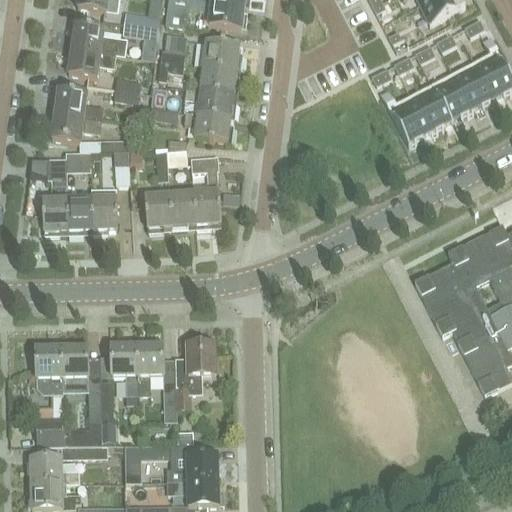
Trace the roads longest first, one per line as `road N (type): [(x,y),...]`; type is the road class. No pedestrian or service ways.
road 1 (residential): [(263,277),(288,0)]
road 2 (secondary): [(263,277),(511,154)]
road 3 (secondary): [(0,297),(188,292),(263,277)]
road 4 (residential): [(263,511),(263,277)]
road 5 (residential): [(0,149),(18,0)]
